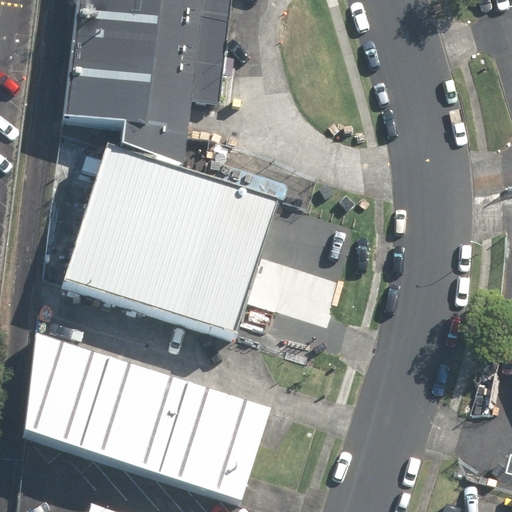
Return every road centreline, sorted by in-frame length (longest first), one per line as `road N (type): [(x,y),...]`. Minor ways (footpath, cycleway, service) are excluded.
road 1 (unclassified): [(388,0),(424,125),(433,224),(421,318),(362,511)]
road 2 (track): [(60,0),(7,449)]
road 3 (unknown): [(266,0),(252,81),(266,126),(326,166),(429,185)]
